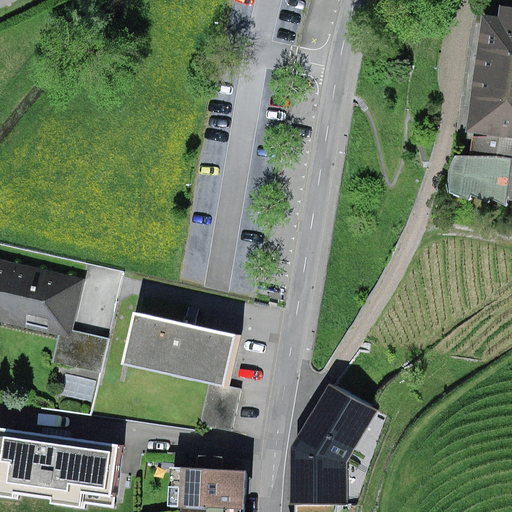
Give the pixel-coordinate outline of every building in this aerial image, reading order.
[(511,9),(507,8),(505,23),(486,21),(472,132),(487,134),(486,144),(469,142),(466,164),(451,162),(452,195),(472,202),(475,196),(491,203),(493,200),(508,207),(509,199),(511,199),(511,9)] [(83,281),(0,262),(0,320),(62,335),(56,362),(100,372),(107,338),(71,330),(83,281)] [(243,337),(144,314),(132,365),(214,383),(204,424),(233,431),(243,390),(231,388),(243,337)] [(316,435),(300,433),(291,498),(325,503),(334,436),(343,438),(346,411),(320,407),(316,435)] [(123,442),(0,426),(0,493),(19,496),(20,489),(61,494),(59,505),(90,509),(92,494),(117,498),(123,442)] [(243,511),(245,471),(183,469),(182,511),(199,511),(243,511)]
